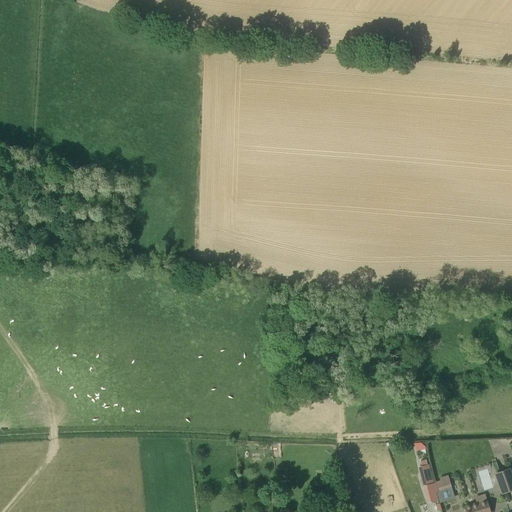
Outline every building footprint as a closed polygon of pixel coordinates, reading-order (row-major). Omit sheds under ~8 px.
[(424,486),(434,484),(429,465),(427,465),(426,460),(420,461),(422,467),(418,468),(423,487),(424,486)] [(286,483),(284,468),(275,469),(277,484),(286,483)] [(494,474),(501,495),(511,490),(511,473),(510,468),(494,474)] [(439,493),(452,489),(448,476),(438,479),(440,482),(436,483),(439,493)] [(488,511),(484,496),(476,498),(478,504),(466,508),(466,511),(488,511)]
